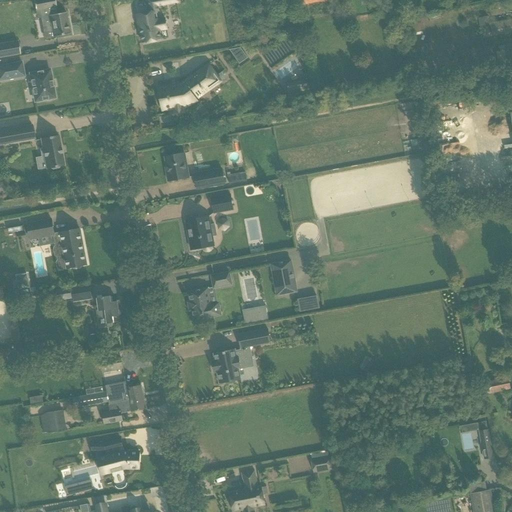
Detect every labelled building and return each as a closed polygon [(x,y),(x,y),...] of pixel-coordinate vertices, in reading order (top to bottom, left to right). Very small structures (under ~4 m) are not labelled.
[(35,10),(56,6),(54,0),(35,0),(34,0),(35,10)] [(137,15),(142,44),(162,40),(160,30),(167,29),(165,19),(158,20),(156,12),(158,12),(157,6),(178,2),(177,0),(147,0),(150,12),(137,15)] [(50,18),(40,20),(44,39),(53,37),(70,34),(66,12),(56,14),(55,9),(48,10),(49,15),(50,18)] [(490,24),(492,35),(511,31),(511,19),(490,24)] [(18,41),(0,43),(0,57),(20,54),(18,41)] [(498,51),(497,52),(500,67),(511,65),(511,48),(505,50),(506,57),(499,58),(498,51)] [(242,52),(234,58),(240,65),(248,59),(242,52)] [(0,80),(24,76),(22,62),(0,66),(0,80)] [(221,82),(209,65),(180,85),(159,89),(160,94),(157,94),(159,105),(162,105),(163,110),(174,108),(175,113),(185,112),(184,107),(189,106),(197,101),(196,98),(197,97),(198,98),(221,82)] [(30,74),(35,101),(45,99),(46,100),(50,100),(51,98),(54,98),(52,87),(53,86),(51,86),(51,82),(52,81),(51,81),(49,70),(30,74)] [(311,93),(309,80),(301,81),(303,94),(311,93)] [(0,130),(0,144),(34,139),(32,125),(0,130)] [(64,165),(58,136),(41,139),(42,148),(40,149),(43,169),(51,168),(53,169),(58,168),(59,166),(64,165)] [(165,157),(167,167),(166,167),(168,182),(189,178),(184,153),(165,157)] [(222,169),(193,174),(196,190),(225,185),(222,169)] [(231,195),(211,198),(213,212),(234,208),(231,195)] [(196,219),(186,220),(191,250),(201,248),(203,248),(204,250),(206,251),(208,251),(211,250),(212,248),(212,246),(214,246),(212,236),(217,236),(214,224),(210,225),(208,216),(196,219)] [(228,231),(230,220),(220,218),(218,229),(228,231)] [(51,219),(26,224),(29,240),(53,236),(55,246),(53,249),(54,256),(57,258),(57,261),(56,263),(57,268),(60,270),(86,265),(80,229),(54,234),(51,219)] [(276,276),(280,296),(297,293),(291,260),(270,264),(273,277),(276,276)] [(211,276),(214,288),(215,288),(231,285),(229,272),(211,276)] [(89,285),(72,288),(74,302),(88,299),(87,296),(91,295),(89,285)] [(215,304),(211,305),(207,289),(189,292),(194,322),(202,320),(202,323),(205,324),(209,323),(211,321),(210,319),(213,318),(213,316),(218,315),(219,313),(218,306),(215,304)] [(106,328),(113,327),(113,323),(123,321),(120,321),(117,301),(111,302),(110,296),(100,298),(97,298),(99,309),(96,310),(97,318),(104,317),(106,328)] [(321,309),(320,296),(299,297),(300,310),(321,309)] [(265,308),(244,312),(246,323),(267,319),(265,308)] [(214,373),(217,372),(219,383),(225,382),(226,384),(235,383),(235,380),(241,379),(239,369),(243,368),(241,357),(251,355),(249,346),(270,342),(268,329),(238,335),(241,348),(242,350),(235,351),(235,350),(214,354),(215,361),(212,362),(214,373)] [(373,359),(367,355),(360,368),(367,371),(373,359)] [(100,360),(103,372),(122,368),(120,357),(100,360)] [(111,395),(108,396),(109,402),(109,405),(129,401),(144,397),(141,385),(127,388),(125,382),(109,385),(111,395)] [(482,384),(485,394),(493,392),(491,382),(482,384)] [(107,392),(84,396),(86,407),(109,402),(108,396),(107,392)] [(84,396),(73,399),(75,409),(86,407),(84,396)] [(111,412),(102,414),(104,425),(122,422),(121,414),(124,413),(131,411),(131,412),(136,410),(146,408),(144,397),(129,401),(109,405),(111,412)] [(63,410),(47,413),(50,433),(67,431),(63,410)] [(489,430),(479,432),(482,448),(484,459),(494,457),(492,446),(489,430)] [(463,437),(463,449),(472,449),(472,437),(463,437)] [(91,443),(91,451),(105,451),(106,451),(109,463),(100,465),(103,475),(126,469),(139,469),(139,451),(123,451),(119,452),(118,448),(123,447),(121,438),(104,443),(91,443)] [(314,473),(332,469),(329,456),(311,459),(314,473)] [(265,506),(263,495),(269,494),(267,484),(256,486),(255,484),(257,484),(255,471),(242,473),(243,480),(244,479),(246,489),(229,492),(232,511),(234,511),(243,510),(243,511),(254,511),(254,508),(265,506)] [(69,495),(88,490),(86,482),(67,487),(69,495)] [(494,511),(490,490),(470,494),(473,511),(494,511)]
